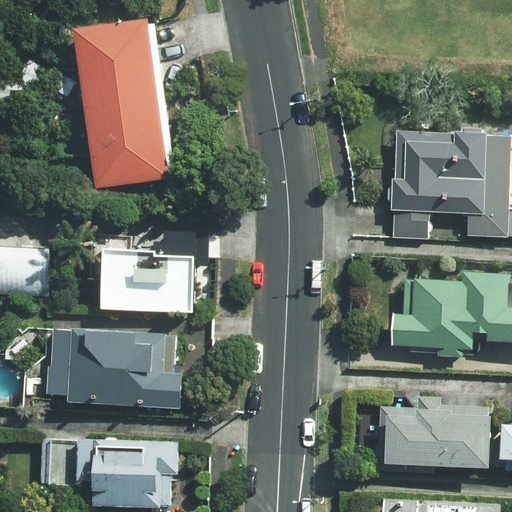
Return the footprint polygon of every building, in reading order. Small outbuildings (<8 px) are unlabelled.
[(457,0),(350,0),(349,66),(511,70),(511,14),(457,13),(457,0)] [(154,19),(75,31),(100,185),(178,173),(154,19)] [(460,133),(460,138),(396,134),(394,182),(391,182),(391,189),(387,192),(387,203),(391,206),(390,214),(394,214),(393,240),(429,241),(430,218),(466,219),(466,239),(508,241),(508,240),(511,239),(511,209),(509,209),(511,141),(481,139),(481,133),(460,133)] [(55,244),(0,242),(0,300),(54,301),(55,244)] [(163,247),(106,247),(105,310),(200,311),(200,255),(163,254),(163,247)] [(461,276),(461,286),(404,283),(402,318),(392,318),(391,351),(471,355),(472,339),(486,340),(485,345),(511,346),(511,288),(509,288),(510,279),(461,276)] [(175,336),(60,331),(59,361),(74,361),(72,404),(186,409),(187,372),(174,371),(175,336)] [(469,479),(469,475),(489,475),(491,410),(440,409),(440,401),(416,400),(416,409),(378,408),(376,476),(430,478),(434,478),(469,479)] [(511,430),(499,430),(497,464),(511,465),(511,430)] [(45,436),(43,488),(93,490),(93,504),(172,507),(174,477),(180,477),(182,442),(45,436)] [(498,511),(499,505),(381,500),(380,511),(498,511)]
